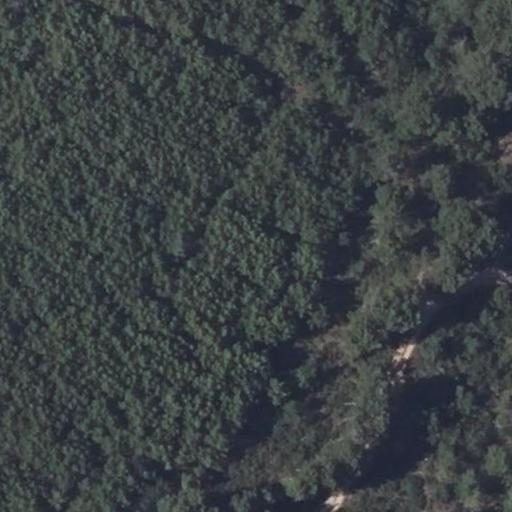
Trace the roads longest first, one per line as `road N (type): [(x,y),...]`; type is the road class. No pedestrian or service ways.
road 1 (track): [(339,511),(433,325),(455,296),(511,281)]
road 2 (track): [(511,153),(451,222),(431,286),(433,325)]
